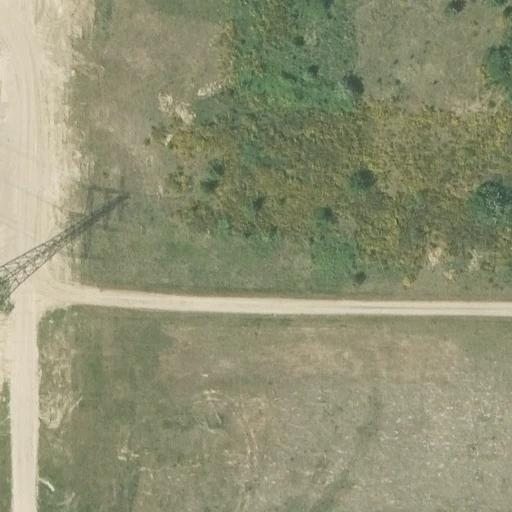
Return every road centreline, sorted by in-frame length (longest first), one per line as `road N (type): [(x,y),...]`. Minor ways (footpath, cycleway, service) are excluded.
road 1 (unclassified): [(15,511),(10,0)]
road 2 (track): [(511,310),(16,292)]
